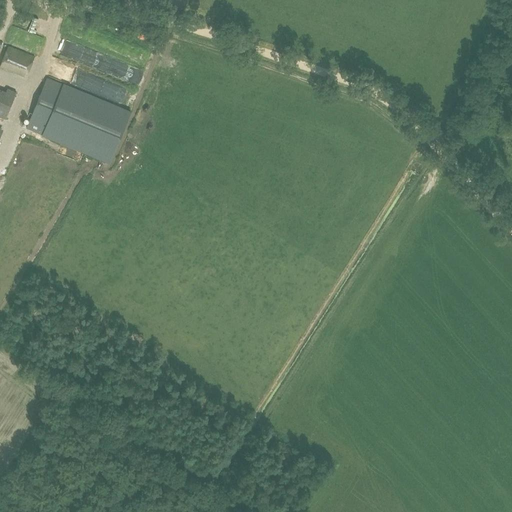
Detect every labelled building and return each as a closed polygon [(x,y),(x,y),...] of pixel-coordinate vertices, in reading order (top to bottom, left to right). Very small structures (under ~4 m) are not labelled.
[(34,57),(8,46),(0,66),(26,77),(34,57)] [(82,86),(87,88),(92,77),(87,75),(82,86)] [(104,102),(46,78),(26,127),(109,161),(129,112),(104,102)] [(0,116),(5,119),(16,93),(7,89),(6,92),(0,89),(0,116)] [(32,232),(27,242),(35,245),(39,235),(32,232)]
